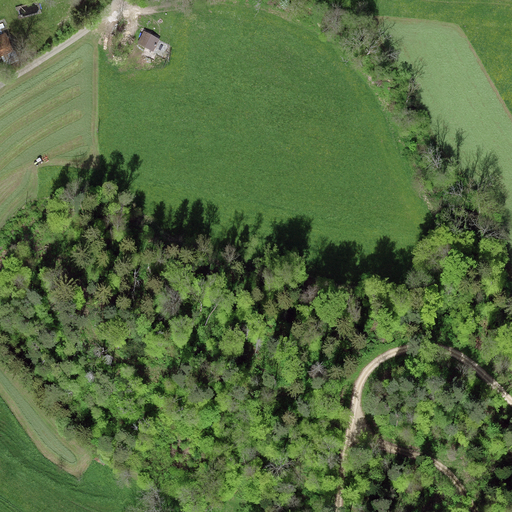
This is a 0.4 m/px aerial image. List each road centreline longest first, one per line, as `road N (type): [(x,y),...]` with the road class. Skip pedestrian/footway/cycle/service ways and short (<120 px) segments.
road 1 (track): [(511,402),(471,362),(431,339),(385,349),(356,382),(351,428),(445,469),(478,511)]
road 2 (unclassified): [(0,86),(119,0)]
